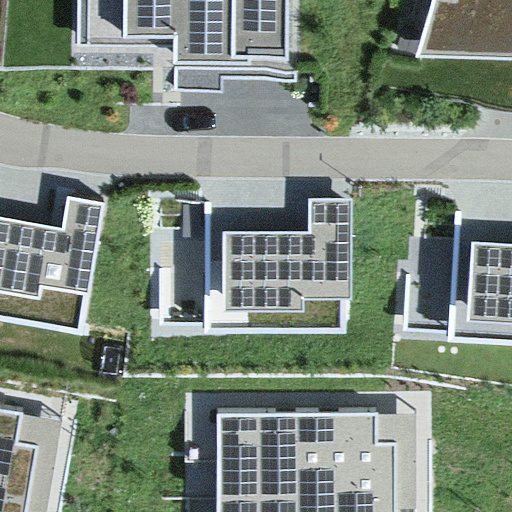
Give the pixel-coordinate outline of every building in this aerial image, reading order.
[(126,0),(126,23),(177,22),(178,72),(288,71),(286,0),(126,0)] [(511,0),(425,0),(412,44),(511,45),(511,0)] [(65,230),(0,218),(0,290),(38,297),(41,284),(88,292),(103,204),(70,198),(65,230)] [(313,233),(226,234),(227,308),(301,308),(301,297),(350,296),(349,201),(312,201),(313,233)] [(511,245),(474,244),(470,319),(511,321),(511,245)] [(18,415),(0,412),(0,511),(22,511),(32,450),(13,447),(18,415)] [(375,416),(221,417),(221,511),(392,511),(392,446),(375,446),(375,416)]
